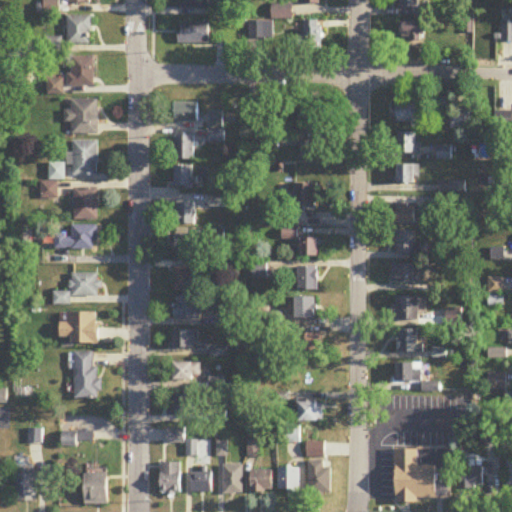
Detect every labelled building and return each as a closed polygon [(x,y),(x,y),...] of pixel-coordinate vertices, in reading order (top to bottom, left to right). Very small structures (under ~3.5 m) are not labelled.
[(209,11),(208,0),(179,0),(180,11),(209,11)] [(413,18),(427,18),(427,3),(419,3),(418,0),(400,0),(400,10),(413,10),(413,18)] [(292,19),(292,6),(273,6),(273,19),(292,19)] [(68,46),(92,46),(92,18),(68,18),(68,46)] [(249,40),(273,40),(273,23),(249,23),(249,40)] [(511,44),(511,23),(501,23),(501,44),(511,44)] [(210,24),(179,24),(179,45),(210,45),(210,24)] [(424,24),(400,24),(400,42),(424,42),(424,24)] [(322,27),(303,27),(303,36),(297,36),(297,52),(322,52),(322,27)] [(95,59),(70,59),(70,89),(95,89),(95,59)] [(98,136),(98,102),(73,102),(73,113),(65,113),(65,124),(73,124),(73,136),(98,136)] [(175,104),(175,123),(199,123),(199,104),(175,104)] [(419,106),(398,106),(398,125),(433,125),(433,113),(419,113),(419,106)] [(450,130),(472,130),(472,110),(450,110),(450,130)] [(210,114),(209,129),(224,130),(224,114),(210,114)] [(416,134),(397,134),(397,156),(421,156),(421,144),(416,144),(416,134)] [(175,161),(195,161),(195,138),(175,138),(175,161)] [(98,177),(98,143),(73,143),(73,155),(68,155),(68,168),(73,168),(73,177),(98,177)] [(323,143),(301,143),(301,160),(323,160),(323,143)] [(474,161),(491,161),(491,146),(474,146),(474,161)] [(436,161),(453,161),(453,147),(436,147),(436,161)] [(398,185),(420,185),(420,166),(398,166),(398,185)] [(175,189),(193,189),(193,167),(175,167),(175,189)] [(466,182),(437,182),(437,195),(466,195),(466,182)] [(293,208),(318,208),(318,185),(293,185),(293,208)] [(98,222),(98,190),(74,190),(74,222),(98,222)] [(175,226),(196,226),(196,204),(175,204),(175,226)] [(416,226),(416,209),(397,209),(397,226),(416,226)] [(98,227),(72,227),(72,237),(55,237),(55,251),(98,251),(98,227)] [(416,256),(416,232),(396,232),(396,256),(416,256)] [(196,258),(196,235),(175,235),(175,258),(196,258)] [(302,258),(319,258),(319,240),(302,240),(302,258)] [(392,283),(418,283),(418,266),(392,266),(392,283)] [(175,292),(201,292),(201,267),(175,267),(175,292)] [(298,292),(317,292),(317,267),(298,267),(298,292)] [(54,294),(54,307),(70,307),(70,298),(100,298),(99,275),(72,275),(72,294),(54,294)] [(202,299),(175,298),(175,320),(201,321),(202,299)] [(315,321),(315,298),(296,298),(296,321),(315,321)] [(394,321),(425,321),(425,298),(394,298),(394,321)] [(60,324),(60,346),(98,346),(98,315),(67,315),(67,324),(60,324)] [(397,355),(421,355),(421,331),(397,331),(397,355)] [(175,332),(175,350),(199,350),(199,332),(175,332)] [(293,354),(322,354),(322,335),(293,335),(293,354)] [(99,401),(99,355),(76,355),(76,401),(99,401)] [(397,384),(422,384),(422,365),(397,365),(397,384)] [(175,383),(201,383),(201,366),(175,366),(175,383)] [(191,417),(191,399),(175,399),(175,417),(191,417)] [(323,405),(299,405),(299,413),(293,413),(293,424),(323,424),(323,405)] [(167,446),(186,446),(186,430),(167,430),(167,446)] [(92,436),(62,436),(62,449),(92,449),(92,436)] [(197,458),(197,442),(187,442),(187,458),(197,458)] [(325,443),(307,443),(307,459),(325,459),(325,443)] [(397,502),(452,502),(452,450),(397,451),(397,502)] [(309,496),(330,496),(330,463),(309,463),(309,496)] [(161,496),(181,496),(181,464),(161,464),(161,496)] [(460,490),(485,490),(485,466),(460,466),(460,490)] [(224,496),(243,496),(243,467),(224,467),(224,496)] [(300,469),(279,469),(279,493),(300,493),(300,469)] [(37,470),(17,470),(17,503),(37,503),(37,470)] [(252,494),(273,494),(273,472),(252,472),(252,494)] [(213,495),(213,474),(192,474),(192,495),(213,495)] [(86,506),(109,506),(109,476),(86,476),(86,506)]
